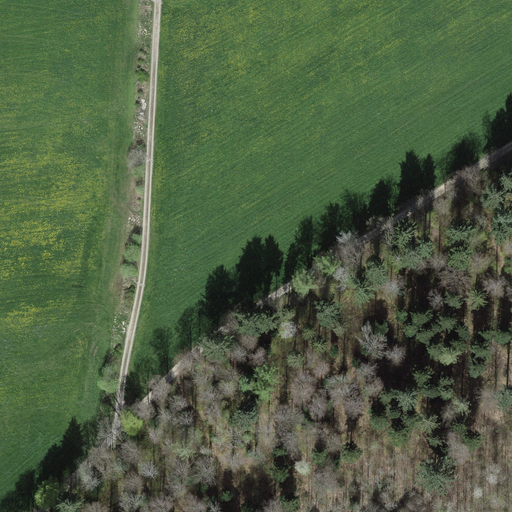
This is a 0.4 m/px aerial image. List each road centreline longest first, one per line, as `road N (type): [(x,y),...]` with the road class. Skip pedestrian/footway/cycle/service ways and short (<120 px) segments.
road 1 (track): [(511,144),(221,321),(134,412)]
road 2 (track): [(120,427),(143,262),(159,0)]
